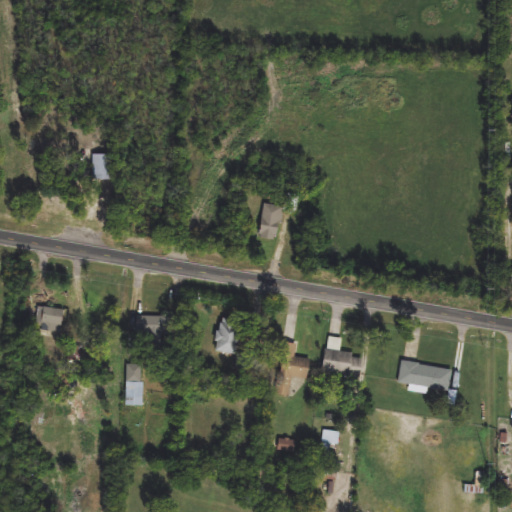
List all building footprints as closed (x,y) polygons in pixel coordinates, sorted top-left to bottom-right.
[(259,239),(266,204),(284,207),(278,242),(259,239)] [(68,314),(57,339),(42,333),(52,307),(68,314)] [(175,317),(175,339),(137,339),(137,317),(175,317)] [(237,356),(215,353),(221,319),(242,323),(237,356)] [(341,354),(364,356),(361,378),(324,374),(328,338),(342,340),(341,354)] [(69,366),(68,348),(80,347),(81,365),(69,366)] [(273,396),(279,355),(311,359),(308,380),(293,378),(290,398),(273,396)] [(399,384),(402,363),(453,370),(450,392),(399,384)] [(127,367),(144,367),(144,407),(127,407),(127,367)] [(294,454),(278,451),(280,439),(296,441),(294,454)] [(339,465),(339,485),(319,485),(319,465),(339,465)]
